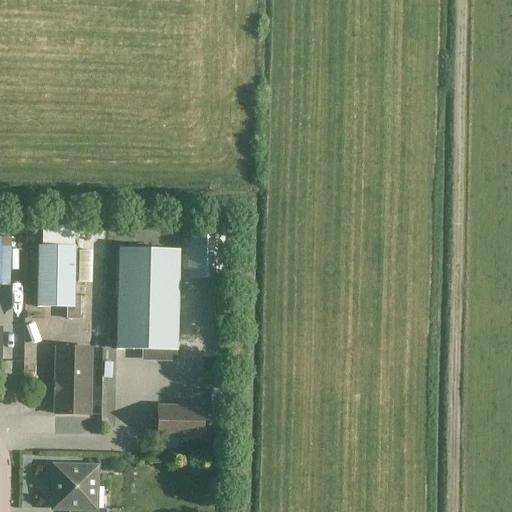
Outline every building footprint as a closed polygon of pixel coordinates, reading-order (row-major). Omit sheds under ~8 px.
[(74,248),(38,247),(37,308),(66,309),(66,320),(79,321),(80,299),(73,299),(74,248)] [(178,251),(118,249),(116,351),(150,351),(150,360),(174,360),(174,351),(176,351),(178,251)] [(90,349),(56,348),(54,415),(89,416),(90,349)] [(203,407),(187,406),(187,409),(158,408),(157,438),(202,439),(203,407)] [(96,468),(53,467),(52,510),(72,510),(72,511),(105,511),(106,510),(95,510),(96,468)]
